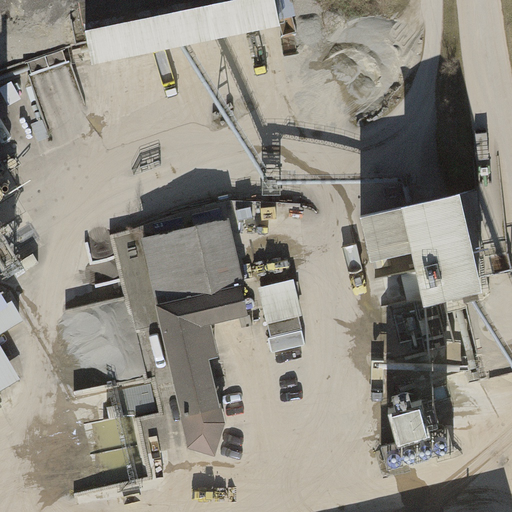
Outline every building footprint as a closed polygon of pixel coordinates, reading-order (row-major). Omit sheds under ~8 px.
[(251,0),(177,0),(56,26),(64,63),(256,22),(251,0)] [(360,207),(335,212),(344,253),(369,247),(379,292),(435,280),(412,179),(356,191),(360,207)] [(223,211),(128,233),(177,442),(207,456),(223,422),(207,340),(199,321),(246,310),(223,211)] [(0,279),(0,394),(24,381),(0,336),(0,335),(24,323),(0,280),(0,279)] [(299,280),(264,286),(276,350),(311,344),(299,280)] [(369,397),(342,406),(355,442),(343,446),(347,457),(398,439),(392,424),(380,429),(369,397)]
